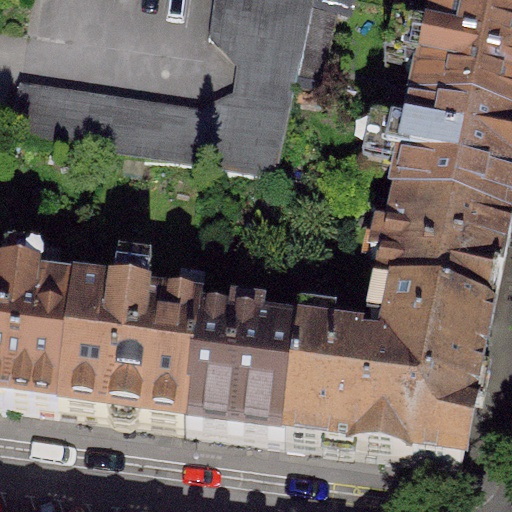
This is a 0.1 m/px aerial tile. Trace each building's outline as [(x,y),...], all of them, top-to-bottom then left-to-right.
[(22,92),(10,147),(279,189),(318,7),(276,0),(220,0),(214,44),(242,73),(237,101),(203,121),(22,92)] [(511,37),(511,0),(444,0),(439,22),(511,37)] [(511,139),(511,37),(439,22),(418,120),(511,139)] [(511,139),(418,120),(399,209),(404,211),(511,233),(511,139)] [(509,267),(511,252),(511,233),(404,211),(384,306),(496,330),(509,267)] [(0,414),(62,422),(77,308),(46,304),(45,309),(35,308),(37,296),(8,293),(7,304),(0,303),(0,414)] [(62,422),(190,439),(204,334),(205,325),(147,317),(149,303),(120,299),(118,313),(77,308),(62,422)] [(384,306),(377,340),(389,342),(385,365),(367,362),(368,356),(336,351),(338,340),(305,334),(301,347),(288,452),(466,477),(496,330),(384,306)] [(190,439),(288,452),(301,347),(265,343),(267,329),(236,325),(234,338),(204,334),(190,439)]
